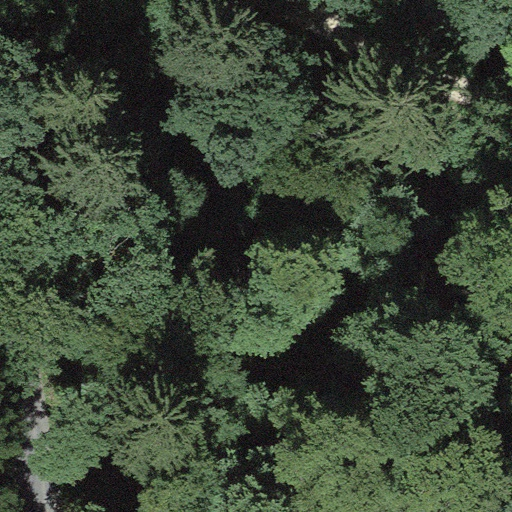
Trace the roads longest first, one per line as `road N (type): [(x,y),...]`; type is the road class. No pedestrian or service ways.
road 1 (tertiary): [(0,269),(39,511)]
road 2 (track): [(511,91),(338,0)]
